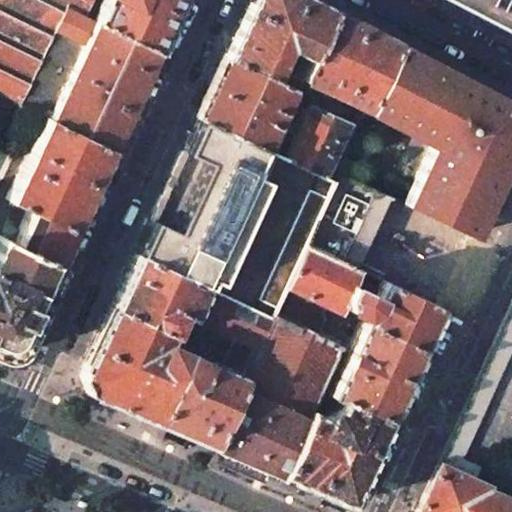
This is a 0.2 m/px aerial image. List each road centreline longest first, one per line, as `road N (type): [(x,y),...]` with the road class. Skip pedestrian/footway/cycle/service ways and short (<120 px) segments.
road 1 (residential): [(1,449),(208,0)]
road 2 (residential): [(377,511),(511,219)]
road 3 (primary): [(1,449),(148,511)]
road 4 (residential): [(384,0),(511,65)]
